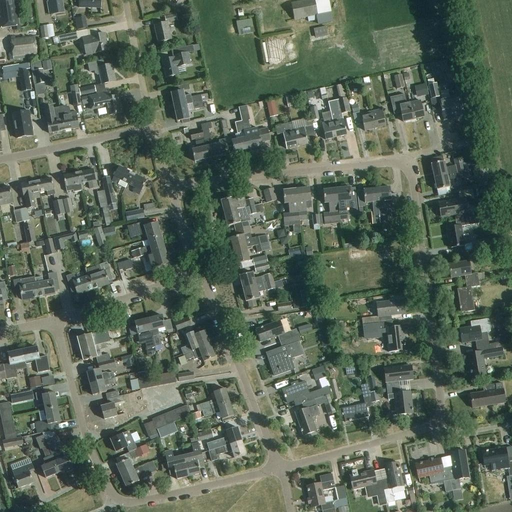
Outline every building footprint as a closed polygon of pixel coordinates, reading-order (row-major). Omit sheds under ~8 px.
[(16,2),(16,0),(0,0),(0,29),(14,27),(15,30),(20,30),(16,2)] [(64,13),(62,0),(49,0),(50,3),(48,3),(50,16),(64,13)] [(79,0),(79,8),(101,9),(101,0),(79,0)] [(328,0),(313,0),(292,4),(295,21),(331,14),(328,0)] [(86,15),(76,16),(77,28),(88,27),(86,15)] [(177,22),(176,15),(164,17),(166,24),(154,26),(158,43),(171,40),(167,24),(177,22)] [(46,27),(40,28),(41,39),(48,39),(46,27)] [(326,28),(314,30),(315,38),(327,36),(326,28)] [(76,34),(58,37),(59,44),(77,41),(76,34)] [(109,51),(105,34),(83,39),(87,56),(109,51)] [(35,37),(28,38),(11,40),(13,58),(37,55),(35,38),(35,37)] [(171,51),(173,59),(162,62),(166,78),(179,75),(177,68),(190,65),(188,54),(194,53),(193,47),(171,51)] [(89,73),(94,72),(95,75),(98,76),(100,76),(102,85),(115,82),(112,66),(105,67),(103,61),(87,65),(89,73)] [(50,62),(42,63),(44,72),(52,71),(50,62)] [(19,67),(5,69),(6,77),(16,75),(16,73),(18,72),(21,93),(30,92),(26,71),(20,72),(19,67)] [(444,73),(443,67),(431,69),(433,76),(444,73)] [(42,71),(34,72),(36,85),(44,84),(42,71)] [(394,77),(397,89),(404,88),(401,76),(394,77)] [(468,92),(465,77),(456,79),(459,94),(468,92)] [(370,83),(360,85),(361,92),(371,90),(370,83)] [(418,87),(420,98),(428,96),(426,85),(418,87)] [(437,85),(429,86),(432,100),(440,98),(437,85)] [(95,87),(80,90),(80,93),(81,96),(96,93),(95,87)] [(105,93),(87,97),(90,110),(107,106),(109,116),(122,113),(118,97),(111,98),(110,92),(105,93)] [(183,92),(171,94),(174,108),(186,106),(192,105),(202,102),(201,96),(192,98),(191,96),(184,97),(183,92)] [(80,93),(72,95),(74,107),(82,105),(81,99),(80,96),(80,93)] [(414,120),(410,104),(407,105),(405,95),(391,99),(394,115),(401,113),(403,123),(414,120)] [(450,99),(454,119),(465,116),(460,96),(450,99)] [(347,99),(338,101),(341,115),(350,113),(347,99)] [(444,121),(454,119),(450,99),(439,101),(444,121)] [(410,104),(414,120),(424,118),(421,101),(410,104)] [(202,102),(192,105),(193,111),(204,108),(202,102)] [(358,105),(351,107),(353,114),(360,113),(358,105)] [(186,106),(174,108),(177,122),(182,121),(189,120),(187,112),(186,106)] [(247,107),(239,108),(239,109),(242,123),(244,132),(245,139),(248,150),(254,149),(255,152),(262,151),(261,148),(262,147),(261,144),(270,142),(268,130),(261,131),(258,132),(257,129),(250,130),(249,121),(250,121),(247,107)] [(268,109),(270,118),(277,117),(275,107),(268,109)] [(49,134),(64,132),(62,120),(60,109),(53,110),(53,108),(45,109),(47,123),(49,134)] [(76,113),(70,114),(70,109),(67,108),(60,109),(62,120),(64,132),(79,129),(76,113)] [(316,108),(310,109),(312,121),(319,120),(316,108)] [(336,111),(330,113),(336,138),(347,136),(343,120),(338,121),(336,111)] [(382,111),(371,113),(375,129),(386,127),(382,111)] [(336,138),(330,113),(322,114),(324,124),(322,125),(325,141),(336,138)] [(375,129),(371,113),(361,116),(364,132),(375,129)] [(12,118),(16,142),(31,139),(27,115),(12,118)] [(242,123),(236,124),(237,133),(244,132),(242,123)] [(211,124),(201,126),(202,132),(209,159),(222,156),(222,152),(227,151),(225,140),(219,142),(219,145),(212,146),(209,130),(212,130),(211,124)] [(294,131),(292,125),(292,124),(275,127),(277,136),(283,135),(286,150),(297,147),(293,131),(294,131)] [(293,131),(297,147),(308,145),(304,129),(294,131),(293,131)] [(202,132),(190,134),(191,141),(195,140),(197,150),(192,151),(195,163),(209,159),(202,132)] [(231,139),(225,140),(227,151),(233,150),(234,154),(248,150),(245,139),(235,141),(232,142),(231,139)] [(432,165),(431,165),(434,178),(464,171),(463,165),(462,159),(454,160),(455,166),(446,169),(444,162),(443,162),(442,158),(431,160),(432,165)] [(476,159),(466,161),(468,169),(469,170),(473,169),(486,166),(484,160),(477,162),(476,159)] [(120,181),(127,185),(133,174),(119,167),(112,182),(118,185),(120,181)] [(474,170),(475,175),(475,177),(485,174),(484,167),(474,170)] [(93,170),(78,174),(81,185),(88,183),(90,190),(97,189),(96,182),(93,170)] [(464,171),(434,178),(437,191),(450,188),(449,182),(458,180),(466,179),(475,177),(473,170),(468,171),(464,171)] [(81,185),(78,174),(63,177),(66,193),(73,191),(74,193),(82,192),(81,185)] [(133,174),(127,185),(135,188),(133,193),(139,196),(146,181),(133,174)] [(110,178),(102,180),(109,212),(117,210),(110,178)] [(36,182),(39,194),(47,192),(48,197),(55,195),(51,179),(36,182)] [(36,182),(21,186),(24,201),(26,201),(27,209),(36,208),(34,200),(40,199),(39,194),(36,182)] [(340,189),(336,190),(340,221),(340,224),(348,224),(347,220),(347,212),(352,212),(351,198),(350,188),(346,189),(345,186),(340,186),(340,189)] [(9,188),(0,189),(0,206),(13,204),(9,188)] [(330,214),(323,215),(324,223),(325,226),(340,224),(340,221),(336,190),(331,190),(331,189),(329,188),(325,188),(324,190),(324,191),(323,191),(325,205),(329,204),(330,214)] [(390,188),(377,189),(378,203),(379,209),(384,208),(384,202),(391,202),(392,208),(398,208),(397,195),(391,196),(390,188)] [(277,201),(273,189),(264,192),(267,204),(277,201)] [(299,221),(307,221),(306,209),(312,208),(311,202),(309,189),(296,190),(298,204),(299,221)] [(377,189),(363,191),(363,192),(365,204),(373,203),(373,213),(372,213),(372,221),(373,225),(380,225),(380,223),(380,221),(379,213),(379,212),(379,209),(378,203),(377,189)] [(283,215),(284,223),(285,230),(290,229),(290,222),(299,221),(298,204),(296,190),(283,191),(284,205),(288,205),(289,214),(283,215)] [(104,192),(97,194),(100,208),(107,207),(104,192)] [(234,198),(221,201),(224,214),(237,211),(247,209),(254,207),(253,199),(245,201),(244,196),(234,199),(234,198)] [(70,199),(63,201),(66,215),(67,215),(68,219),(74,218),(73,213),(70,199)] [(455,215),(456,221),(468,219),(465,200),(439,204),(441,218),(455,215)] [(62,201),(53,203),(56,217),(65,215),(62,201)] [(254,207),(247,209),(249,216),(264,212),(262,205),(254,207)] [(27,209),(21,210),(23,223),(30,221),(27,209)] [(17,224),(23,223),(21,210),(14,212),(17,224)] [(143,211),(125,214),(127,222),(144,219),(143,211)] [(234,226),(235,232),(250,228),(248,222),(240,224),(237,211),(224,214),(227,227),(234,226)] [(379,212),(379,213),(380,221),(380,223),(388,222),(388,220),(387,212),(379,212)] [(468,219),(456,221),(457,227),(447,229),(450,249),(464,246),(461,227),(479,224),(478,218),(468,219)] [(146,234),(148,241),(161,237),(157,223),(144,227),(143,222),(115,231),(115,233),(116,233),(116,235),(127,233),(128,240),(146,234)] [(33,226),(23,228),(27,245),(28,244),(34,243),(36,243),(33,226)] [(250,228),(235,232),(236,237),(230,239),(233,252),(246,249),(255,246),(255,247),(269,243),(267,236),(251,240),(250,234),(251,234),(250,228)] [(78,234),(79,241),(88,239),(86,232),(78,234)] [(62,237),(53,239),(56,252),(65,250),(63,242),(62,237)] [(132,253),(134,260),(165,251),(161,237),(148,241),(150,247),(132,253)] [(51,239),(44,241),(48,257),(55,255),(51,239)] [(488,240),(471,243),(473,251),(489,248),(488,240)] [(269,243),(255,247),(257,254),(270,251),(269,243)] [(246,249),(233,252),(237,265),(250,262),(246,249)] [(293,250),(289,251),(291,258),(300,256),(299,250),(293,251),(293,250)] [(165,251),(134,260),(137,259),(139,266),(147,264),(145,257),(152,255),(156,268),(169,264),(165,251)] [(301,256),(291,258),(292,262),(306,259),(305,254),(300,255),(301,256)] [(254,268),(268,264),(266,257),(253,260),(254,268)] [(464,277),(465,283),(478,280),(477,274),(471,275),(469,262),(449,265),(450,271),(449,271),(450,273),(451,279),(464,277)] [(87,271),(89,278),(93,290),(109,285),(108,282),(113,280),(107,264),(87,271)] [(268,264),(254,268),(255,274),(269,271),(268,264)] [(295,266),(288,267),(289,274),(297,272),(295,266)] [(239,277),(243,290),(265,284),(274,282),(272,275),(263,277),(263,278),(254,280),(253,273),(239,277)] [(43,278),(35,279),(39,298),(55,295),(54,291),(59,291),(56,274),(49,275),(50,282),(44,283),(43,278)] [(35,279),(35,275),(32,276),(33,278),(21,280),(14,282),(17,298),(22,297),(22,301),(39,298),(35,279)] [(93,290),(89,278),(76,282),(74,275),(67,277),(72,293),(77,292),(78,295),(93,290)] [(478,280),(465,283),(466,289),(457,290),(461,314),(475,311),(471,288),(479,287),(478,280)] [(265,284),(243,290),(246,303),(259,299),(258,294),(283,288),(282,281),(274,283),(274,282),(265,284)] [(376,304),(378,318),(379,324),(392,323),(391,317),(405,315),(403,301),(376,304)] [(291,305),(277,306),(278,313),(291,311),(291,305)] [(165,328),(164,323),(162,316),(148,320),(155,347),(160,346),(162,346),(158,330),(165,328)] [(188,318),(174,323),(177,332),(191,326),(188,318)] [(155,347),(148,320),(134,323),(137,335),(145,333),(149,349),(155,347)] [(475,342),(476,347),(489,345),(487,333),(490,333),(488,320),(470,323),(471,328),(460,330),(461,336),(460,336),(461,338),(462,344),(475,342)] [(278,337),(280,343),(292,339),(298,336),(296,330),(284,335),(279,322),(263,328),(262,327),(260,328),(261,329),(257,330),(261,343),(278,337)] [(392,323),(379,324),(371,325),(372,333),(377,332),(378,340),(386,339),(388,353),(405,351),(402,327),(393,328),(392,323)] [(298,329),(299,335),(312,332),(310,325),(298,329)] [(321,341),(329,338),(327,331),(318,334),(321,341)] [(104,338),(93,341),(91,335),(85,336),(83,337),(78,338),(81,350),(111,342),(108,332),(103,334),(104,338)] [(184,356),(210,345),(205,332),(193,336),(195,341),(189,344),(190,346),(181,349),(184,356)] [(292,339),(280,343),(282,349),(273,352),(281,374),(294,370),(291,360),(303,356),(299,343),(294,344),(292,339)] [(111,342),(81,350),(84,362),(95,359),(97,358),(95,352),(107,349),(106,344),(111,342)] [(489,345),(476,347),(477,353),(468,355),(472,379),(486,376),(483,360),(503,356),(501,343),(489,345)] [(184,356),(184,358),(186,362),(193,359),(194,361),(202,358),(204,363),(215,358),(210,345),(184,356)] [(37,348),(22,351),(25,363),(36,361),(38,374),(50,372),(47,357),(39,359),(37,348)] [(10,365),(3,366),(6,380),(17,378),(14,366),(25,363),(22,351),(8,354),(10,365)] [(97,366),(109,363),(108,355),(97,358),(95,359),(97,366)] [(124,360),(126,368),(134,366),(132,358),(124,360)] [(186,362),(184,358),(178,360),(180,367),(187,365),(186,362)] [(100,370),(101,372),(116,369),(114,361),(109,363),(97,366),(98,370),(100,370)] [(387,390),(400,388),(399,382),(413,381),(411,367),(384,370),(386,384),(387,390)] [(314,378),(325,374),(323,368),(312,372),(314,378)] [(100,370),(98,370),(87,373),(90,385),(103,381),(115,378),(114,373),(109,374),(106,373),(101,374),(101,372),(100,370)] [(164,386),(170,385),(168,374),(162,375),(164,386)] [(193,374),(178,376),(179,383),(194,380),(193,374)] [(43,384),(55,383),(54,375),(42,376),(43,384)] [(162,375),(156,377),(158,387),(164,386),(162,375)] [(29,379),(31,389),(42,387),(40,377),(29,379)] [(156,377),(150,378),(152,388),(158,387),(156,377)] [(103,381),(90,385),(93,396),(106,393),(105,387),(116,384),(115,378),(103,381)] [(146,389),(152,388),(150,378),(144,379),(146,389)] [(146,389),(144,379),(138,380),(140,391),(146,389)] [(309,394),(305,383),(297,386),(283,391),(287,404),(294,401),(296,407),(302,405),(314,401),(322,398),(322,397),(329,395),(329,396),(331,395),(328,387),(309,394)] [(505,404),(502,384),(483,387),(484,393),(470,395),(471,401),(471,403),(472,403),(473,409),(505,404)] [(370,395),(367,385),(361,387),(363,396),(365,404),(342,410),(345,423),(369,418),(367,409),(373,408),(370,395)] [(400,394),(400,388),(387,390),(388,402),(394,401),(395,416),(413,414),(410,393),(400,394)] [(214,393),(216,401),(200,406),(202,412),(230,403),(225,390),(214,393)] [(106,395),(108,401),(119,398),(119,397),(118,392),(106,395)] [(377,392),(370,394),(372,405),(379,403),(377,392)] [(43,400),(45,411),(58,408),(55,393),(44,395),(44,393),(35,394),(37,401),(43,400)] [(11,396),(11,398),(12,403),(12,405),(16,404),(17,404),(24,402),(22,394),(18,395),(12,396),(11,396)] [(314,401),(302,405),(304,411),(295,414),(303,437),(316,432),(312,419),(320,416),(316,407),(324,404),(327,411),(329,417),(336,415),(334,409),(331,402),(329,396),(329,395),(322,397),(322,398),(314,401)] [(119,398),(108,401),(107,401),(109,406),(101,408),(104,421),(117,417),(114,405),(124,402),(123,396),(119,397),(119,398)] [(143,404),(141,399),(131,402),(133,407),(143,404)] [(234,417),(230,403),(202,412),(204,418),(214,415),(212,409),(218,407),(222,420),(234,417)] [(180,409),(184,419),(190,417),(186,407),(180,409)] [(58,408),(45,411),(47,421),(35,424),(36,426),(36,429),(38,435),(51,432),(50,425),(61,423),(58,408)] [(179,421),(184,419),(180,409),(175,411),(179,421)] [(173,423),(179,421),(175,411),(169,413),(173,423)] [(169,413),(163,416),(167,426),(173,423),(169,413)] [(199,413),(191,415),(193,422),(201,419),(199,413)] [(163,416),(158,418),(162,428),(167,426),(163,416)] [(162,428),(158,418),(152,420),(153,422),(156,430),(162,428)] [(153,422),(143,426),(148,438),(157,435),(156,430),(153,422)] [(209,448),(210,451),(242,442),(237,428),(226,432),(228,439),(212,444),(213,447),(209,448)] [(211,431),(197,435),(199,443),(213,439),(211,431)] [(127,448),(130,453),(135,451),(139,449),(136,442),(133,444),(128,433),(123,435),(122,435),(110,440),(116,453),(127,448)] [(52,457),(54,463),(59,474),(72,468),(67,457),(63,459),(57,444),(60,443),(57,437),(46,442),(48,447),(52,457)] [(22,438),(16,439),(6,440),(6,441),(3,442),(4,449),(24,446),(22,438)] [(194,455),(184,458),(189,478),(200,475),(199,470),(204,469),(202,459),(201,455),(207,454),(205,446),(199,447),(198,444),(197,439),(190,441),(194,455)] [(242,442),(210,451),(210,452),(209,452),(212,462),(218,461),(216,457),(226,454),(226,453),(232,452),(234,459),(246,456),(242,442)] [(52,457),(48,447),(42,450),(46,460),(52,457)] [(135,451),(130,453),(133,460),(149,453),(146,447),(140,450),(139,449),(135,451)] [(511,457),(507,458),(505,449),(482,453),(484,466),(495,465),(496,472),(508,470),(509,478),(511,477),(511,457)] [(189,478),(184,458),(174,460),(172,451),(164,453),(167,465),(173,464),(174,467),(177,480),(189,478)] [(459,481),(465,480),(469,480),(465,451),(451,454),(453,467),(447,468),(450,481),(453,492),(461,491),(459,481)] [(116,466),(121,477),(134,471),(129,460),(116,466)] [(450,481),(447,468),(441,470),(439,460),(416,465),(419,479),(429,477),(430,483),(443,481),(445,493),(453,492),(450,481)] [(31,463),(19,468),(12,470),(19,489),(33,484),(30,474),(34,472),(31,463)] [(54,463),(41,468),(46,479),(59,474),(54,463)] [(388,480),(382,481),(387,505),(393,503),(395,503),(395,502),(406,500),(405,492),(403,487),(398,463),(385,466),(388,480)] [(134,471),(121,477),(126,488),(139,482),(137,477),(140,476),(142,480),(152,476),(151,473),(154,471),(151,464),(134,471)] [(373,472),(350,477),(353,490),(366,488),(368,498),(372,497),(378,496),(379,501),(381,507),(387,506),(387,505),(382,481),(376,482),(373,472)] [(332,474),(320,477),(321,484),(334,482),(332,474)] [(321,484),(307,487),(310,499),(311,506),(312,508),(321,506),(322,511),(335,509),(334,503),(325,505),(322,492),(335,489),(334,482),(321,484)] [(338,502),(334,503),(335,509),(335,510),(348,507),(343,487),(338,488),(339,496),(337,497),(338,502)]
